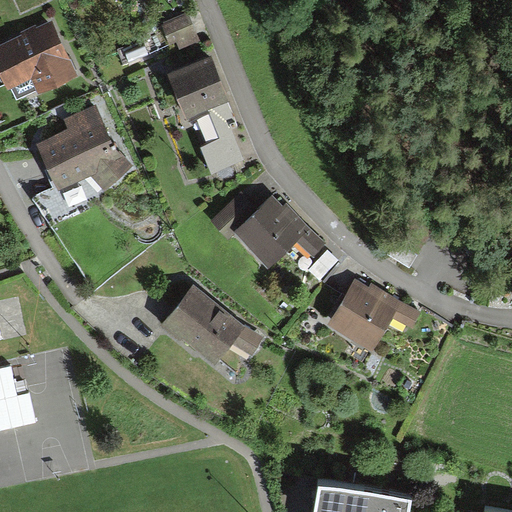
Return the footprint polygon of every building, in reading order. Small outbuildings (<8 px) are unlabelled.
[(187,15),(163,25),(170,41),(194,30),(187,15)] [(49,17),(0,39),(0,57),(17,95),(72,70),(49,17)] [(169,67),(191,114),(209,106),(219,129),(200,137),(213,165),(240,153),(227,125),(240,118),(208,49),(169,67)] [(41,143),(62,178),(101,155),(112,173),(131,162),(94,100),(77,110),(82,119),(41,143)] [(215,210),(230,226),(237,220),(269,253),(292,231),(311,250),(321,239),(271,187),(255,202),(240,186),(215,210)] [(382,241),(406,256),(428,223),(404,207),(382,241)] [(355,272),(331,316),(373,339),(390,308),(412,320),(419,306),(355,272)] [(165,318),(214,353),(238,319),(189,284),(165,318)] [(10,370),(0,371),(0,427),(34,421),(29,395),(16,398),(10,370)] [(407,511),(411,495),(320,480),(314,511),(407,511)]
